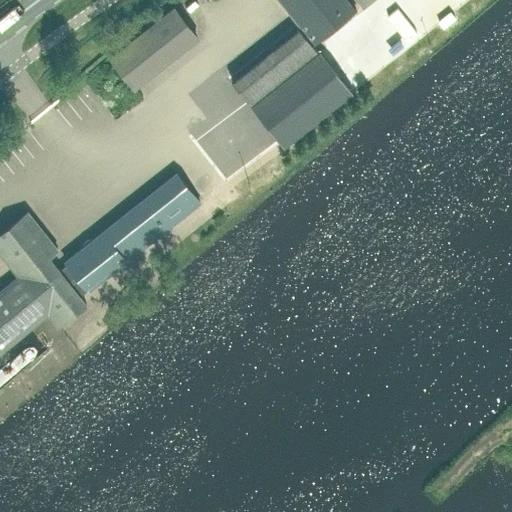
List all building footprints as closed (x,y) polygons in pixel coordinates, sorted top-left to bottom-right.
[(348,0),(280,0),(313,41),(355,8),(348,0)] [(439,0),(404,24),(398,15),(389,22),(401,39),(457,0),(439,0)] [(193,32),(176,11),(114,60),(131,82),(193,32)] [(297,26),(230,79),(249,102),(316,49),(297,26)] [(347,87),(321,53),(252,108),(278,142),(347,87)] [(176,172),(173,174),(174,174),(64,260),(66,263),(58,268),(48,255),(57,248),(27,211),(0,231),(0,253),(17,275),(0,288),(0,350),(29,326),(47,312),(57,325),(85,302),(78,294),(86,288),(88,290),(199,201),(176,172)]
